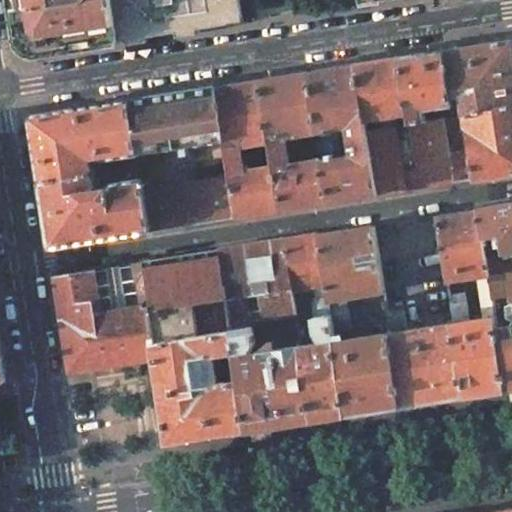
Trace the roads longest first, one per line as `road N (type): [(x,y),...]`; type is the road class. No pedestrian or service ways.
road 1 (residential): [(511,188),(21,266)]
road 2 (residential): [(481,12),(0,89)]
road 3 (secondary): [(511,456),(147,511)]
road 4 (residential): [(60,511),(21,266)]
road 5 (residential): [(21,266),(0,137)]
